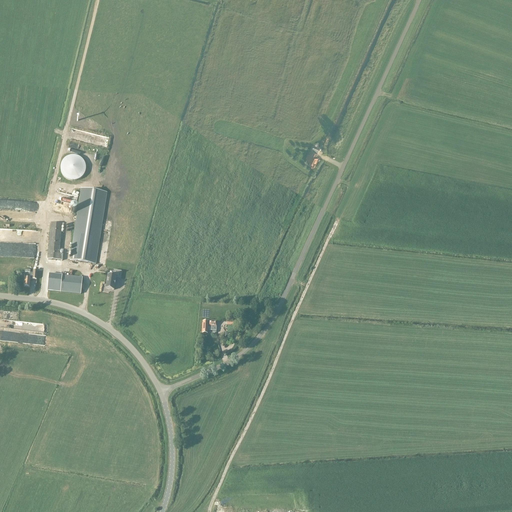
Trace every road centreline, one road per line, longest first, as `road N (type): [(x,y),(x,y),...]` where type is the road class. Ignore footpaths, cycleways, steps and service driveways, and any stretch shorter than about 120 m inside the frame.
road 1 (unclassified): [(161,391),(240,356),(276,313),(419,0)]
road 2 (track): [(40,301),(46,204),(98,0)]
road 3 (tertiary): [(161,391),(129,348),(79,311),(0,296)]
road 4 (tertiary): [(162,511),(171,466),(161,391)]
